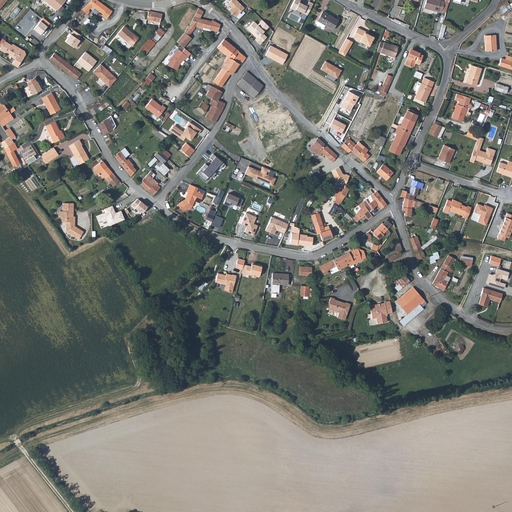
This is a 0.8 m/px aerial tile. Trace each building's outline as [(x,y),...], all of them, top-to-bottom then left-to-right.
[(46,0),(57,8),(63,0),(46,0)] [(97,0),(91,0),(83,10),(87,13),(93,6),(99,11),(104,5),(97,0)] [(236,0),(231,0),(228,4),(232,8),(230,10),(236,17),(245,8),(236,0)] [(294,0),(289,11),(299,16),(301,12),(303,13),(299,21),(303,23),(307,16),(313,4),(309,2),(307,6),(300,3),(301,0),(294,0)] [(445,0),(426,0),(424,6),(438,10),(439,8),(443,10),(445,0)] [(509,0),(504,0),(490,13),(495,18),(499,15),(498,14),(511,2),(509,0)] [(104,5),(99,11),(103,14),(102,15),(105,17),(110,9),(104,5)] [(204,9),(199,7),(195,15),(201,17),(204,9)] [(163,12),(150,10),(149,19),(162,21),(163,12)] [(337,20),(322,11),(315,23),(320,26),(320,28),(322,28),(323,28),(325,25),(332,29),(337,20)] [(218,30),(221,24),(213,18),(213,20),(201,17),(195,15),(190,25),(195,28),(196,26),(203,28),(204,26),(218,30)] [(34,30),(41,35),(51,23),(43,18),(34,30)] [(268,27),(262,21),(257,25),(254,22),(247,28),(255,36),(257,34),(258,36),(255,40),(259,44),(266,37),(262,33),(268,27)] [(137,38),(122,25),(116,32),(131,45),(137,38)] [(365,31),(365,30),(358,26),(353,35),(361,39),(360,40),(369,45),(374,36),(368,33),(365,31)] [(160,28),(158,31),(157,33),(153,38),(156,40),(160,36),(162,37),(166,31),(160,28)] [(65,42),(75,48),(80,41),(79,40),(81,36),(74,31),(65,42)] [(177,41),(185,47),(193,37),(185,31),(177,41)] [(497,33),(486,33),(486,48),(497,49),(497,33)] [(153,38),(140,52),(145,56),(158,42),(156,40),(153,38)] [(239,49),(225,38),(218,46),(231,56),(233,58),(239,49)] [(346,38),(343,44),(349,47),(352,41),(346,38)] [(13,63),(18,66),(25,53),(25,50),(19,47),(18,48),(5,40),(0,48),(5,52),(6,51),(10,53),(9,54),(16,58),(13,63)] [(381,42),(377,52),(395,58),(398,50),(391,47),(392,46),(385,43),(385,44),(381,42)] [(343,44),(338,52),(344,55),(349,47),(343,44)] [(101,49),(109,54),(107,58),(111,60),(115,51),(103,45),(101,49)] [(271,45),(266,54),(283,63),(288,54),(271,45)] [(168,63),(178,68),(181,62),(185,57),(186,58),(189,55),(179,47),(172,56),(168,63)] [(419,62),(423,52),(419,51),(420,50),(412,47),(410,51),(411,52),(410,54),(409,54),(406,62),(411,64),(415,63),(416,60),(419,62)] [(247,56),(239,49),(233,58),(231,56),(223,67),(229,72),(231,73),(239,63),(241,64),(247,56)] [(50,58),(57,64),(59,62),(62,64),(65,60),(63,58),(62,58),(54,52),(50,58)] [(77,63),(89,72),(97,61),(85,52),(77,63)] [(511,59),(504,57),(500,56),(498,64),(511,67),(511,59)] [(59,62),(57,64),(76,79),(82,73),(65,60),(62,64),(59,62)] [(341,70),(325,61),(321,69),(328,74),(326,78),(333,82),(336,77),(337,78),(341,70)] [(101,63),(93,71),(106,83),(114,75),(101,63)] [(480,66),(470,63),(465,81),(475,84),(480,66)] [(218,78),(214,88),(222,91),(225,84),(222,83),(229,72),(223,67),(216,76),(218,78)] [(251,99),(264,84),(248,70),(236,84),(235,85),(251,99)] [(144,87),(146,83),(149,85),(155,76),(150,73),(141,85),(144,87)] [(114,75),(106,83),(109,87),(117,78),(114,75)] [(386,94),(393,78),(387,75),(380,91),(386,94)] [(28,85),(32,94),(42,89),(37,80),(38,80),(36,76),(28,81),(30,85),(28,85)] [(426,101),(428,97),(427,96),(430,90),(431,90),(435,81),(426,76),(416,97),(426,101)] [(507,85),(495,81),(493,87),(505,91),(507,85)] [(28,96),(32,94),(28,85),(24,88),(28,96)] [(83,85),(76,89),(82,99),(84,102),(91,98),(83,85)] [(215,122),(217,119),(223,109),(225,102),(218,99),(222,91),(214,88),(210,86),(206,95),(216,100),(206,116),(215,122)] [(349,91),(340,106),(349,111),(358,96),(349,91)] [(469,102),(470,96),(457,92),(455,98),(459,99),(456,108),(454,108),(451,117),(463,120),(467,105),(471,106),(471,104),(471,103),(469,102)] [(60,109),(51,93),(42,98),(50,114),(60,109)] [(152,97),(146,106),(159,116),(166,106),(163,103),(162,105),(152,97)] [(277,115),(267,97),(250,105),(260,123),(256,126),(268,148),(300,132),(288,109),(277,115)] [(127,99),(122,105),(126,108),(131,102),(127,99)] [(442,114),(448,101),(444,100),(439,113),(442,114)] [(0,118),(10,112),(2,101),(0,102),(0,118)] [(202,102),(199,107),(207,111),(210,105),(202,102)] [(90,110),(91,111),(93,115),(100,110),(97,105),(90,110)] [(391,149),(400,153),(404,144),(405,145),(409,136),(406,135),(408,131),(410,127),(412,128),(419,110),(410,106),(403,124),(401,123),(397,131),(399,132),(396,140),(395,140),(391,149)] [(0,118),(0,122),(2,125),(13,117),(10,112),(0,118)] [(107,116),(98,124),(104,133),(113,127),(107,116)] [(347,126),(334,119),(330,127),(342,134),(347,126)] [(66,136),(63,132),(62,132),(56,120),(46,125),(50,133),(54,141),(54,142),(66,136)] [(223,127),(228,131),(231,127),(234,129),(236,126),(229,122),(228,124),(225,123),(223,127)] [(442,125),(435,122),(430,132),(437,135),(442,125)] [(190,123),(184,131),(175,125),(170,132),(183,140),(185,137),(191,141),(197,133),(199,135),(202,131),(190,123)] [(441,137),(447,125),(442,125),(437,135),(441,137)] [(467,128),(465,136),(477,140),(479,134),(480,131),(467,128)] [(382,146),(386,138),(378,134),(374,143),(382,146)] [(475,160),(483,163),(484,162),(491,164),(495,150),(487,148),(486,153),(479,151),(484,136),(479,134),(477,140),(470,161),(474,162),(475,160)] [(0,139),(0,140),(4,147),(13,141),(9,135),(0,139)] [(321,149),(333,160),(334,160),(339,154),(323,140),(318,136),(309,146),(312,149),(313,147),(318,152),(321,149)] [(70,145),(80,164),(90,158),(83,144),(84,144),(81,139),(70,145)] [(3,147),(5,151),(12,148),(13,149),(17,147),(14,141),(13,141),(4,147),(3,147)] [(345,141),(342,144),(350,151),(352,148),(355,145),(350,141),(348,143),(345,141)] [(187,142),(182,147),(182,148),(189,155),(195,149),(187,142)] [(355,145),(352,148),(364,161),(369,155),(358,142),(355,145)] [(455,148),(444,143),(439,158),(450,162),(455,148)] [(163,146),(160,149),(169,158),(172,154),(163,146)] [(50,155),(57,151),(54,147),(41,155),(46,162),(52,158),(50,155)] [(5,151),(12,165),(15,164),(19,162),(13,149),(12,148),(5,151)] [(160,149),(155,154),(161,159),(161,160),(165,163),(169,158),(160,149)] [(122,151),(115,156),(116,158),(127,171),(134,166),(135,165),(133,161),(131,163),(122,151)] [(206,162),(197,172),(205,180),(210,175),(213,177),(217,172),(215,170),(219,166),(221,168),(225,163),(214,153),(211,156),(216,161),(210,166),(206,162)] [(28,165),(37,160),(35,155),(25,160),(28,165)] [(151,167),(158,160),(155,157),(148,164),(151,167)] [(104,177),(106,178),(112,172),(102,161),(94,168),(94,171),(97,175),(101,172),(103,174),(101,176),(103,178),(104,177)] [(505,174),(504,175),(511,177),(511,162),(508,161),(507,165),(500,163),(497,172),(503,174),(503,173),(505,174)] [(161,167),(158,164),(156,166),(166,175),(171,169),(165,163),(161,167)] [(392,171),(383,163),(377,170),(387,178),(392,171)] [(246,164),(242,171),(269,183),(272,176),(264,172),(267,167),(259,164),(257,169),(246,164)] [(134,166),(127,171),(131,175),(137,170),(134,166)] [(339,167),(331,171),(336,180),(346,185),(347,183),(349,176),(345,174),(345,175),(343,174),(339,167)] [(152,169),(140,183),(147,188),(155,194),(161,186),(157,183),(159,181),(153,176),(156,173),(152,169)] [(109,182),(116,176),(112,172),(106,178),(109,182)] [(117,183),(120,181),(116,176),(109,182),(113,186),(117,183)] [(406,196),(415,199),(417,194),(418,194),(420,192),(421,192),(426,182),(415,178),(415,180),(411,178),(409,183),(413,184),(410,191),(408,190),(406,196)] [(198,187),(190,183),(187,191),(188,191),(185,199),(178,203),(181,207),(185,210),(187,208),(188,208),(192,205),(194,200),(200,202),(203,193),(196,190),(198,187)] [(215,197),(213,202),(219,205),(225,192),(221,190),(217,198),(215,197)] [(379,203),(383,207),(383,208),(389,203),(385,198),(384,198),(378,190),(373,194),(375,197),(369,201),(366,197),(362,199),(363,200),(371,210),(375,207),(379,203)] [(244,199),(229,192),(224,203),(242,211),(243,208),(240,206),(244,199)] [(405,212),(411,212),(412,207),(414,202),(416,203),(418,200),(415,199),(406,196),(403,208),(405,209),(405,212)] [(133,204),(136,207),(141,201),(139,198),(133,204)] [(463,216),(467,218),(472,206),(468,204),(468,206),(464,204),(463,205),(461,204),(462,203),(462,202),(453,198),(452,200),(448,198),(443,209),(448,211),(449,209),(464,215),(463,216)] [(371,210),(363,200),(358,204),(362,207),(357,211),(362,217),(365,214),(370,210),(371,210)] [(73,209),(75,210),(75,201),(65,201),(64,209),(61,209),(61,215),(63,215),(63,219),(67,219),(76,220),(76,214),(75,214),(73,214),(73,209)] [(136,207),(138,209),(144,204),(141,201),(136,207)] [(141,212),(142,211),(147,206),(144,204),(138,209),(141,212)] [(477,204),(473,212),(480,215),(477,223),(485,226),(493,208),(484,204),(483,207),(477,204)] [(257,218),(246,213),(241,225),(246,227),(244,232),(253,236),(258,226),(254,224),(257,218)] [(320,233),(322,241),(324,240),(332,238),(335,237),(332,228),(324,231),(318,213),(310,215),(317,234),(320,233)] [(511,214),(507,213),(497,238),(505,242),(506,238),(509,239),(511,231),(511,214)] [(215,214),(211,223),(219,227),(223,218),(215,214)] [(434,215),(430,225),(435,227),(439,217),(434,215)] [(271,216),(265,230),(274,234),(276,229),(284,232),(288,223),(271,216)] [(385,232),(389,228),(384,222),(374,232),(380,238),(385,233),(385,232)] [(85,230),(76,224),(67,223),(67,229),(80,237),(85,230)] [(291,232),(290,242),(305,244),(305,243),(312,244),(313,236),(307,235),(307,234),(291,232)] [(411,234),(414,244),(421,241),(418,234),(416,235),(415,233),(411,234)] [(421,241),(414,244),(418,255),(419,258),(426,255),(421,241)] [(363,256),(360,249),(359,248),(349,251),(353,259),(363,256)] [(347,262),(353,259),(349,251),(340,255),(346,265),(348,264),(347,262)] [(430,254),(431,257),(432,261),(436,260),(436,258),(441,256),(440,251),(435,253),(435,254),(430,254)] [(451,253),(447,261),(453,265),(458,258),(451,253)] [(501,264),(504,257),(495,254),(492,261),(501,264)] [(344,266),(346,265),(340,255),(337,257),(341,265),(343,264),(344,266)] [(477,258),(464,256),(463,263),(476,265),(477,258)] [(321,265),(324,273),(338,266),(334,258),(321,265)] [(453,265),(447,261),(434,282),(444,289),(449,281),(445,279),(448,274),(451,277),(452,274),(449,272),(453,265)] [(263,263),(258,262),(258,263),(252,262),(252,265),(248,264),(246,273),(250,274),(250,273),(251,271),(260,274),(263,263)] [(300,274),(312,275),(313,266),(300,265),(300,274)] [(338,266),(324,273),(328,281),(331,280),(332,283),(335,281),(336,283),(338,282),(337,280),(343,277),(342,274),(338,267),(338,266)] [(493,275),(489,274),(486,284),(505,289),(506,284),(500,282),(501,279),(507,280),(509,272),(497,269),(495,274),(493,275)] [(401,272),(391,282),(399,290),(409,281),(401,272)] [(233,291),(237,274),(233,274),(227,273),(227,274),(218,273),(216,282),(227,284),(226,290),(233,291)] [(293,284),(294,274),(278,273),(277,293),(284,294),(285,284),(293,284)] [(348,281),(352,290),(357,288),(354,279),(348,281)] [(315,294),(315,284),(307,284),(307,294),(315,294)] [(491,297),(501,300),(504,292),(485,286),(480,303),(488,305),(491,297)] [(413,310),(421,303),(411,291),(399,301),(408,312),(413,310)] [(330,297),(326,308),(339,312),(337,318),(345,320),(350,304),(345,302),(345,303),(334,300),(334,298),(330,297)] [(378,322),(388,321),(388,320),(388,316),(389,316),(389,314),(394,313),(391,300),(387,301),(387,302),(371,305),(373,318),(377,318),(378,322)] [(413,310),(408,312),(400,319),(404,323),(424,307),(423,305),(421,303),(413,310)]
